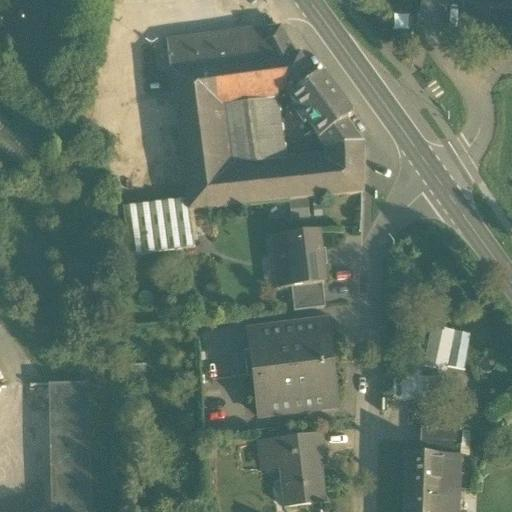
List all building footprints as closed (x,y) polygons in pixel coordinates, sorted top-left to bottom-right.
[(511,0),(462,0),(462,25),(489,24),(489,9),(511,8),(511,0)] [(256,32),(260,60),(278,58),(293,56),(279,30),(256,32)] [(184,42),(188,70),(210,67),(260,60),(256,32),(184,42)] [(167,44),(171,72),(188,70),(184,42),(167,44)] [(284,93),(288,99),(316,79),(297,55),(293,56),(278,58),(284,93)] [(210,67),(215,102),(276,94),(284,93),(278,58),(260,60),(210,67)] [(189,213),(229,209),(224,176),(215,102),(210,67),(188,70),(171,72),(188,200),(189,213)] [(307,125),(318,141),(346,122),(353,116),(323,74),(316,79),(288,99),(300,115),(296,117),(303,128),(307,125)] [(215,102),(224,176),(286,170),(276,94),(215,102)] [(318,141),(325,151),(362,147),(362,143),(360,139),(346,122),(318,141)] [(362,162),(362,147),(325,151),(325,166),(362,162)] [(325,166),(286,170),(224,176),(229,209),(362,195),(362,162),(325,166)] [(194,249),(189,213),(188,200),(123,208),(129,257),(194,249)] [(283,272),(285,293),(291,292),(321,288),(322,288),(315,235),(268,241),(270,259),(273,258),(275,273),(283,272)] [(291,292),(294,313),(323,309),(321,288),(291,292)] [(255,330),(261,374),(323,366),(318,322),(255,330)] [(461,372),(468,335),(428,327),(421,365),(461,372)] [(329,411),(323,366),(261,374),(266,419),(329,411)] [(392,402),(416,403),(416,379),(392,379),(392,402)] [(90,511),(88,386),(48,386),(50,511),(90,511)] [(428,432),(427,445),(429,445),(459,447),(461,447),(461,433),(428,432)] [(281,463),(286,509),(322,504),(316,458),(323,458),(321,436),(257,444),(260,465),(281,463)] [(428,456),(429,445),(427,445),(419,444),(419,456),(428,456)] [(458,457),(428,456),(419,456),(406,455),(404,490),(457,492),(458,457)] [(456,511),(457,492),(404,490),(404,508),(404,511),(456,511)]
